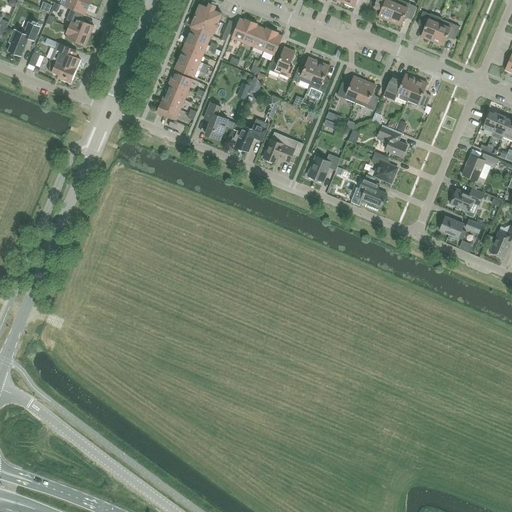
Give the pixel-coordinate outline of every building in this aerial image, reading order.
[(86,10),(88,11),(90,5),(79,0),(67,0),(65,6),(84,14),(86,10)] [(376,0),(375,4),(373,8),(381,11),(379,17),(389,22),(397,3),(392,1),(392,0),(376,0)] [(404,17),(412,20),(417,7),(409,4),(400,0),(398,0),(397,3),(389,22),(400,26),(404,17)] [(192,27),(212,35),(213,36),(222,14),(211,9),(213,5),(215,5),(216,3),(210,1),(209,3),(211,4),(209,8),(200,4),(191,27),(192,27)] [(56,4),(52,11),(57,13),(61,6),(56,4)] [(69,28),(90,36),(94,26),(82,21),(85,15),(71,9),(67,20),(71,22),(69,28)] [(423,11),(418,24),(425,27),(421,37),(432,41),(440,23),(441,19),(442,18),(431,14),(431,15),(423,11)] [(0,14),(0,32),(4,35),(9,23),(1,19),(2,16),(0,14)] [(232,38),(243,42),(252,21),(246,19),(245,20),(240,18),(232,38)] [(440,23),(432,41),(443,46),(447,37),(455,40),(460,27),(441,19),(440,23)] [(258,24),(252,21),(243,42),(253,47),(262,27),(257,25),(258,24)] [(9,44),(11,45),(9,51),(21,56),(28,41),(34,43),(40,27),(29,22),(24,34),(15,30),(9,44)] [(192,27),(188,37),(208,45),(212,35),(192,27)] [(253,47),(264,51),(273,30),(267,28),(266,29),(262,27),(253,47)] [(86,47),(90,36),(69,28),(66,34),(68,34),(66,38),(86,47)] [(279,33),(273,30),(264,51),(275,56),(283,36),(278,34),(279,33)] [(59,42),(62,35),(52,31),(49,38),(59,42)] [(208,45),(188,37),(184,48),(203,56),(208,45)] [(76,57),(79,51),(58,43),(47,38),(45,43),(57,48),(56,49),(55,49),(51,59),(57,62),(76,70),(81,59),(76,57)] [(274,57),(269,70),(290,79),(295,67),(290,65),(296,52),(285,47),(280,59),(274,57)] [(184,48),(179,58),(199,66),(203,56),(184,48)] [(34,53),(29,64),(35,67),(40,55),(34,53)] [(298,67),(293,80),(299,82),(300,80),(310,84),(319,62),(309,57),(304,69),(298,67)] [(179,58),(175,69),(194,77),(199,66),(179,58)] [(50,61),(50,65),(48,70),(53,72),(52,72),(64,77),(63,80),(71,83),(76,70),(57,62),(51,59),(50,61)] [(255,65),(262,68),(265,62),(258,59),(255,65)] [(319,91),(325,93),(330,80),(325,78),(330,66),(319,62),(310,84),(309,87),(319,91)] [(174,72),(170,82),(189,90),(193,80),(174,72)] [(408,101),(409,97),(417,78),(406,74),(403,79),(393,75),(384,96),(395,101),(397,97),(407,101),(408,101)] [(255,76),(250,90),(258,93),(261,84),(255,76)] [(343,82),(337,95),(345,99),(356,103),(365,81),(354,76),(350,85),(343,82)] [(428,83),(417,78),(409,97),(408,101),(426,108),(431,96),(424,92),(428,83)] [(511,80),(503,78),(501,82),(510,86),(511,81),(511,80)] [(374,111),(380,98),(372,95),(376,85),(365,81),(356,103),(366,107),(374,111)] [(170,82),(165,92),(185,100),(189,90),(170,82)] [(165,92),(161,102),(181,110),(185,100),(165,92)] [(273,120),(282,100),(272,96),(268,104),(271,105),(266,117),(273,120)] [(177,120),(181,110),(161,102),(157,112),(177,120)] [(211,103),(204,119),(211,121),(206,134),(220,140),(229,120),(218,116),(222,107),(211,103)] [(483,128),(493,132),(501,115),(494,112),(494,113),(490,112),(483,128)] [(376,114),(373,121),(381,125),(383,120),(381,116),(376,114)] [(506,117),(501,115),(493,132),(492,135),(502,139),(503,137),(510,120),(506,118),(506,117)] [(234,140),(238,141),(235,146),(249,152),(254,138),(262,141),(269,124),(257,119),(253,130),(244,126),(241,132),(238,131),(234,140)] [(511,120),(510,120),(503,137),(511,140),(511,120)] [(401,122),(397,130),(403,133),(406,127),(404,123),(401,122)] [(386,150),(403,157),(408,145),(395,140),(398,132),(383,125),(377,139),(389,144),(386,150)] [(356,144),(361,133),(353,129),(348,141),(356,144)] [(274,132),(264,158),(277,163),(279,158),(290,162),(293,155),(299,157),(304,144),(274,132)] [(374,176),(392,183),(398,168),(386,163),(388,158),(376,152),(372,162),(379,165),(374,176)] [(495,168),(499,160),(484,153),(482,159),(471,155),(463,175),(477,181),(485,164),(495,168)] [(316,156),(308,176),(323,182),(329,168),(336,171),(341,159),(329,154),(327,161),(316,156)] [(359,189),(365,192),(362,199),(381,207),(383,201),(384,201),(387,194),(375,189),(378,183),(373,181),(366,178),(364,178),(359,189)] [(473,202),(480,205),(485,193),(473,188),(470,195),(457,189),(451,204),(469,212),(473,202)] [(446,217),(440,230),(458,238),(463,240),(466,232),(462,230),(464,224),(446,217)] [(469,220),(466,228),(479,233),(482,225),(469,220)] [(511,242),(511,241),(511,226),(507,235),(499,232),(490,252),(504,258),(511,242)] [(466,234),(463,241),(473,245),(476,238),(466,234)]
